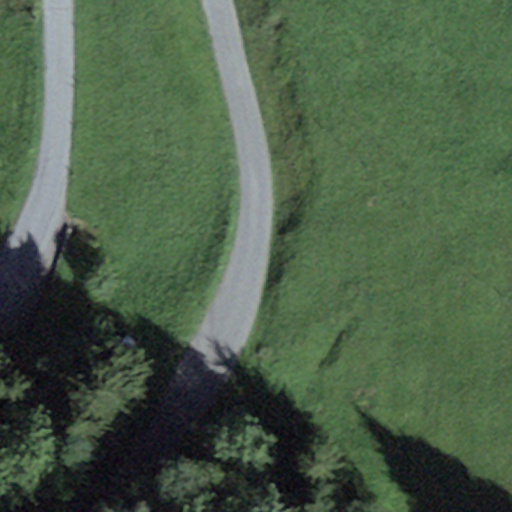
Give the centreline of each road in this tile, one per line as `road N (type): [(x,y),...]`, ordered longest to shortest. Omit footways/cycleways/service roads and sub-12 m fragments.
road 1 (unclassified): [(68,511),(108,488),(166,432),(211,364),(236,286),(250,203),(245,129),(213,0)]
road 2 (unclassified): [(0,282),(46,186),(53,0)]
